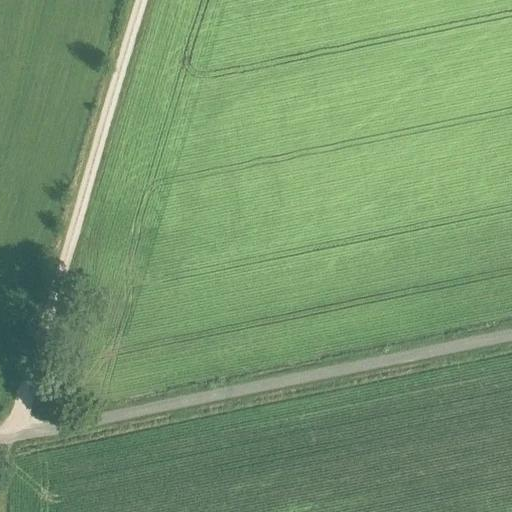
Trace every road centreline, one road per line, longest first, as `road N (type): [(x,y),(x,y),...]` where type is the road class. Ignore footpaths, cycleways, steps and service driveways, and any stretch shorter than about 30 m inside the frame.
road 1 (unclassified): [(9,436),(511,333)]
road 2 (unclassified): [(138,0),(9,436)]
